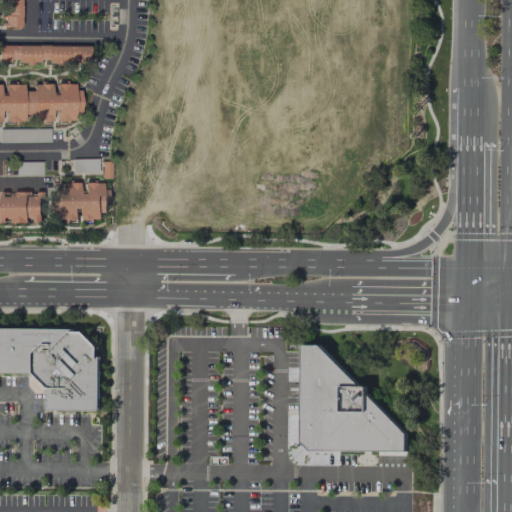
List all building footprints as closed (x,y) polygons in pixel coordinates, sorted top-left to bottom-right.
[(19,27),(19,0),(1,0),(1,27),(19,27)] [(88,46),(0,44),(0,62),(66,63),(67,60),(87,60),(88,46)] [(0,111),(4,112),(4,121),(21,121),(23,114),(51,121),(50,115),(55,120),(57,120),(74,120),(74,112),(79,112),(79,89),(69,83),(54,83),(55,94),(50,93),(50,84),(32,84),(31,91),(22,91),(22,84),(3,84),(3,93),(0,92),(0,111)] [(49,129),(0,128),(0,140),(49,141),(49,129)] [(70,159),(70,172),(97,173),(97,159),(70,159)] [(41,161),(15,162),(15,176),(41,175),(41,161)] [(58,183),(58,221),(77,221),(77,209),(82,209),(82,221),(101,220),(101,213),(105,213),(105,182),(80,183),(58,183)] [(0,222),(41,221),(40,191),(29,192),(29,191),(0,192),(0,222)] [(0,330),(0,375),(27,376),(26,387),(33,394),(43,394),(44,413),(97,413),(96,353),(91,343),(82,334),(73,330),(0,330)] [(319,348),(300,349),(300,445),(310,454),(406,455),(405,436),(319,348)]
